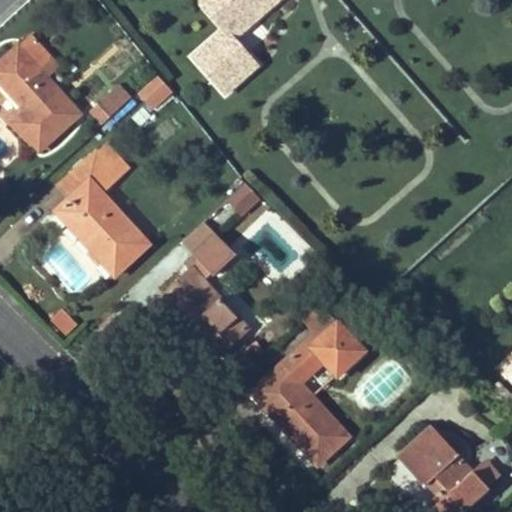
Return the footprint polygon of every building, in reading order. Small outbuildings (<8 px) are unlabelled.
[(280,0),(205,0),(206,3),(228,28),(196,56),(228,92),(260,65),(237,38),(280,0)] [(80,112),(46,77),(59,66),(31,33),(0,61),(0,78),(28,109),(15,121),(40,148),(80,112)] [(155,74),(136,95),(154,111),(173,91),(155,74)] [(104,121),(117,109),(107,97),(93,109),(104,121)] [(103,144),(96,151),(120,177),(127,170),(103,144)] [(149,244),(103,192),(120,177),(96,151),(58,185),(70,198),(56,210),(116,275),(149,244)] [(247,182),(228,199),(241,213),(261,196),(247,182)] [(194,256),(218,235),(204,220),(180,241),(194,256)] [(250,328),(203,278),(208,272),(210,275),(212,274),(235,253),(218,235),(194,256),(189,261),(192,266),(162,293),(220,355),(250,328)] [(338,320),(321,302),(303,318),(316,334),(319,335),(320,337),(338,320)] [(63,309),(52,318),(65,335),(77,327),(63,309)] [(349,436),(301,382),(323,361),(337,376),(365,350),(338,320),(320,337),(319,335),(316,334),(253,391),(319,464),(349,436)] [(462,511),(487,488),(432,427),(401,457),(427,485),(436,476),(446,487),(437,495),(430,502),(439,511),(462,511)] [(437,495),(446,487),(436,476),(427,485),(437,495)]
